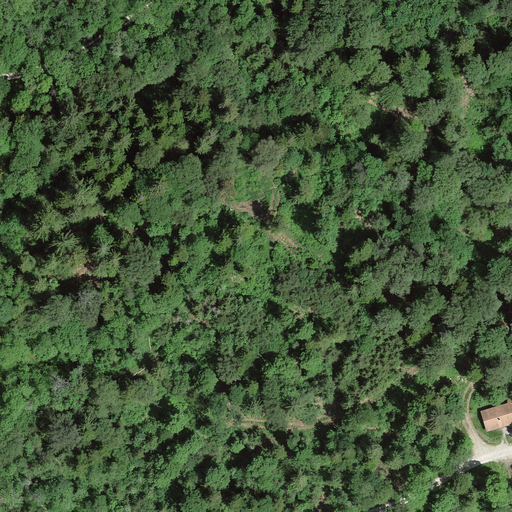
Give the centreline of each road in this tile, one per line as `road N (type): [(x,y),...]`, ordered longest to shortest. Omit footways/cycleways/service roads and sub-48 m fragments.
road 1 (track): [(0,78),(75,55),(155,0)]
road 2 (track): [(371,511),(511,450)]
